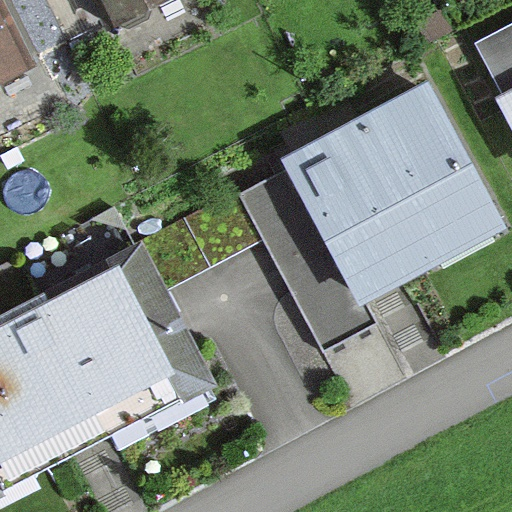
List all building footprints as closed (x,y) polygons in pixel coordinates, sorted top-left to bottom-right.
[(162,0),(92,0),(106,28),(111,25),(124,29),(142,20),(146,8),(162,0)] [(0,80),(24,68),(0,19),(0,80)] [(511,75),(494,86),(511,118),(511,75)] [(287,168),(234,196),(257,241),(318,355),(374,326),(349,279),(371,267),(387,259),(396,276),(428,259),(419,242),(480,210),(442,140),(446,137),(423,94),(287,168)] [(257,241),(234,196),(131,248),(134,253),(155,294),(186,278),(236,252),(257,241)] [(155,294),(134,253),(131,248),(121,227),(23,277),(37,303),(0,322),(0,466),(27,452),(36,470),(67,453),(65,450),(86,439),(102,431),(113,452),(211,401),(180,342),(155,294)]
